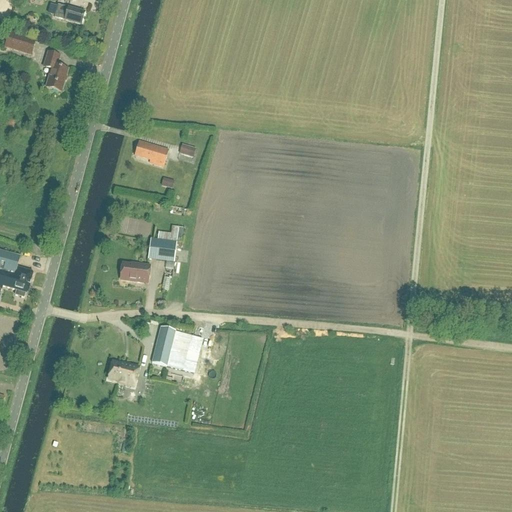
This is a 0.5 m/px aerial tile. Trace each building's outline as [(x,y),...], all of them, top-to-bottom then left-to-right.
[(58,6),(58,8),(50,5),(47,15),(55,17),(55,19),(82,26),(85,13),(68,9),(58,6)] [(5,48),(31,56),(36,41),(10,33),(5,48)] [(46,88),(62,93),(69,70),(58,67),(60,57),(48,54),(44,68),(52,70),(46,88)] [(168,152),(139,144),(135,158),(151,162),(150,165),(163,169),(168,152)] [(179,156),(193,160),(196,151),(182,147),(179,156)] [(174,182),(163,179),(161,188),(172,191),(174,182)] [(174,264),(177,244),(177,242),(182,243),(184,229),(172,228),(171,235),(158,233),(157,242),(150,241),(148,261),(174,264)] [(0,290),(1,291),(2,288),(16,292),(15,297),(24,299),(25,295),(27,295),(33,274),(17,269),(19,258),(0,252),(0,290)] [(148,285),(150,268),(131,265),(131,266),(122,265),(120,281),(128,282),(128,283),(148,285)] [(161,329),(152,365),(166,369),(175,333),(161,329)] [(140,361),(146,363),(149,353),(143,351),(140,361)] [(134,389),(139,369),(125,366),(125,367),(112,364),(108,381),(118,384),(118,385),(134,389)]
